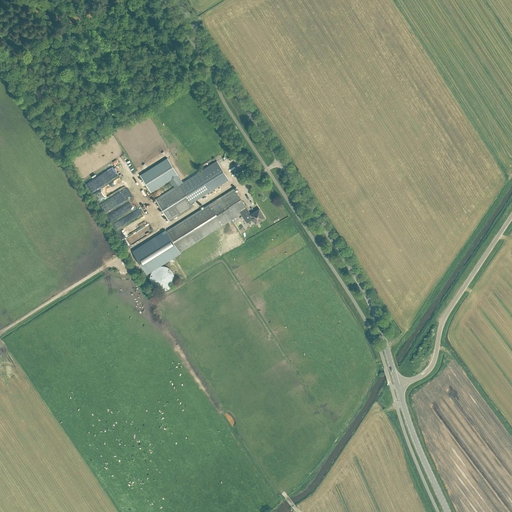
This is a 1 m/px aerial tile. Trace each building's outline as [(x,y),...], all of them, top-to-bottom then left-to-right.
[(220,184),(228,180),(216,161),(209,166),(182,182),(178,175),(167,158),(140,175),(151,192),(170,180),(175,187),(156,199),(169,220),(184,211),(182,208),(220,184)] [(101,189),(107,198),(129,184),(127,181),(130,179),(128,175),(123,178),(122,177),(101,189)] [(248,209),(234,188),(167,230),(180,252),(241,213),(247,223),(253,219),(254,221),(256,220),(257,223),(265,218),(259,209),(250,214),(247,210),(248,209)] [(137,194),(118,205),(119,207),(117,209),(118,211),(132,204),(134,207),(142,203),(137,194)] [(109,198),(114,208),(117,206),(113,196),(109,198)] [(148,212),(126,227),(132,235),(134,233),(139,240),(143,237),(144,239),(162,227),(158,221),(155,223),(148,212)] [(236,223),(240,231),(244,229),(240,221),(236,223)] [(160,265),(180,253),(166,231),(163,233),(162,231),(131,250),(146,274),(152,271),(151,270),(160,265)] [(156,267),(155,268),(154,269),(153,270),(152,271),(151,272),(151,273),(150,274),(150,276),(150,277),(150,278),(150,280),(150,281),(151,282),(151,283),(152,285),(153,286),(153,287),(154,288),(156,288),(157,289),(158,290),(159,290),(161,290),(162,290),(163,290),(165,290),(166,290),(167,289),(168,289),(169,288),(170,287),(171,286),(172,285),(173,284),(174,283),(174,282),(174,280),(174,279),(175,278),(174,276),(174,275),(174,274),(173,272),(173,271),(172,270),(171,269),(170,268),(169,268),(168,267),(166,266),(165,266),(164,266),(162,266),(161,266),(160,266),(159,266),(157,267),(156,267)]
